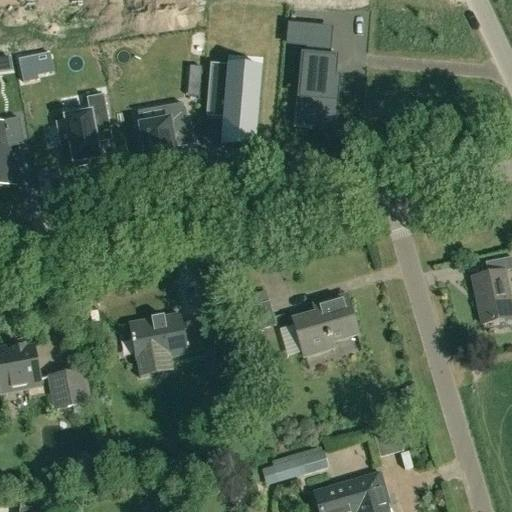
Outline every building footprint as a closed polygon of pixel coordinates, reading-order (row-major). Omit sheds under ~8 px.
[(303,58),(299,99),(314,101),(312,126),(333,128),(338,80),(334,80),(335,61),(330,60),(328,60),(329,48),(309,47),(308,58),(305,58),(303,58)] [(0,59),(0,73),(13,73),(11,58),(0,59)] [(210,66),(206,121),(207,121),(209,95),(225,96),(222,122),(220,149),(221,150),(222,148),(254,150),(253,152),(255,152),(261,70),(260,70),(259,82),(227,79),(228,67),(227,67),(227,68),(210,66)] [(66,124),(58,125),(62,147),(70,145),(74,165),(77,164),(78,168),(90,166),(89,162),(100,160),(96,140),(99,136),(111,134),(104,96),(87,100),(90,115),(65,120),(66,124)] [(168,122),(140,127),(148,171),(177,166),(174,150),(174,145),(189,142),(183,105),(165,108),(168,122)] [(1,126),(0,126),(0,178),(13,177),(8,150),(24,146),(19,120),(0,123),(1,126)] [(511,299),(506,273),(511,271),(511,257),(487,263),(490,276),(474,279),(484,325),(511,319),(511,299)] [(244,298),(247,309),(247,311),(240,313),(246,334),(254,332),(254,334),(278,327),(271,302),(270,303),(267,292),(244,298)] [(334,344),(359,336),(348,297),(316,306),(318,314),(296,321),(306,358),(335,349),(334,344)] [(205,352),(200,321),(183,324),(181,316),(130,326),(137,365),(205,352)] [(367,340),(345,346),(348,356),(370,350),(367,340)] [(9,354),(8,350),(0,351),(0,392),(27,387),(27,383),(40,380),(34,350),(9,354)] [(257,378),(275,373),(270,357),(253,363),(257,378)] [(56,413),(92,406),(85,371),(49,377),(56,413)] [(387,444),(393,464),(412,458),(406,438),(387,444)] [(293,479),(329,469),(325,455),(289,465),(293,479)] [(390,511),(386,497),(389,496),(383,476),(315,495),(320,511),(390,511)] [(241,481),(225,494),(236,506),(251,493),(241,481)]
